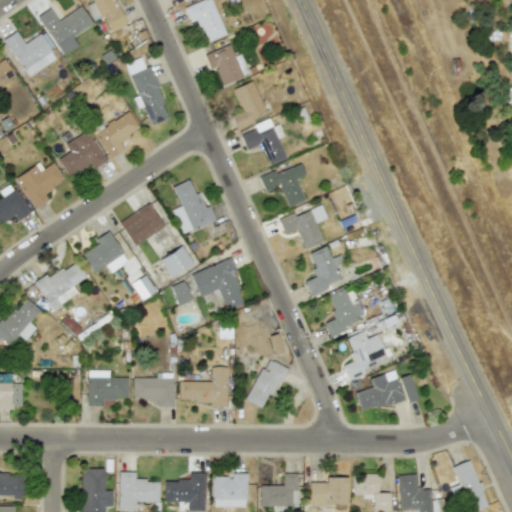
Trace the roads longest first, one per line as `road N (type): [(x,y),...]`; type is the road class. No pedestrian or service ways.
road 1 (residential): [(299,0),(511,464)]
road 2 (residential): [(489,415),(399,443),(0,440)]
road 3 (residential): [(329,442),(324,398),(146,0)]
road 4 (residential): [(0,282),(208,135)]
